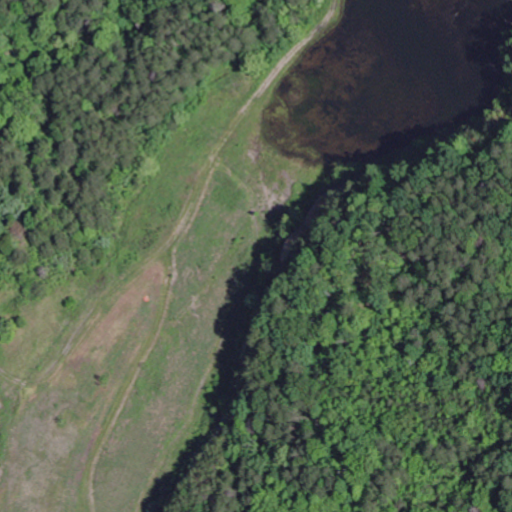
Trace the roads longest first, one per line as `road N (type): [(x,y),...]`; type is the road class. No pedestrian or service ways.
road 1 (residential): [(511,474),(467,476),(373,454),(220,386),(76,288),(0,221)]
road 2 (residential): [(184,511),(0,322)]
